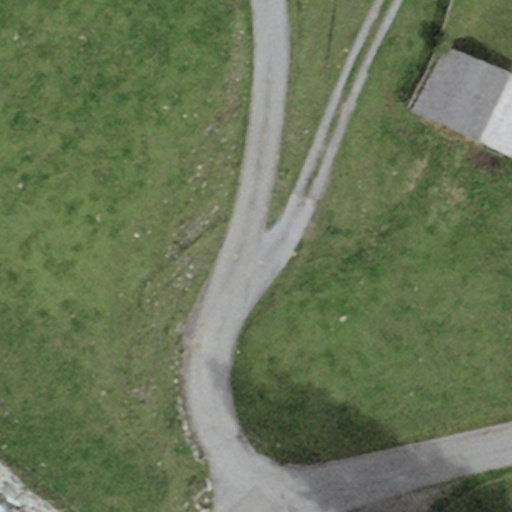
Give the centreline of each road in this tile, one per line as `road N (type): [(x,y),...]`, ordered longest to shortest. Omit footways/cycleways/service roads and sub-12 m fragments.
road 1 (track): [(246,273),(307,205),(394,0)]
road 2 (residential): [(511,437),(281,494),(260,511)]
